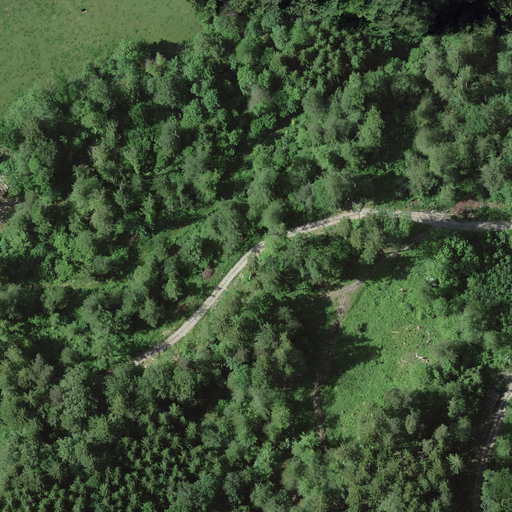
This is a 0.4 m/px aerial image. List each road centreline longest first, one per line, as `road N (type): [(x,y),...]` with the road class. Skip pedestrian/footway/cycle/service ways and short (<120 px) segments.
road 1 (track): [(0,281),(59,286),(115,277),(207,207),(251,146),(321,97),(397,66),(476,0)]
road 2 (track): [(261,511),(214,437),(185,327),(100,379),(26,376),(0,365)]
road 3 (track): [(511,218),(459,223),(354,210),(272,235),(185,327)]
road 4 (track): [(206,407),(279,316),(359,279),(406,243),(459,223)]
road 5 (track): [(475,511),(481,469),(511,389)]
